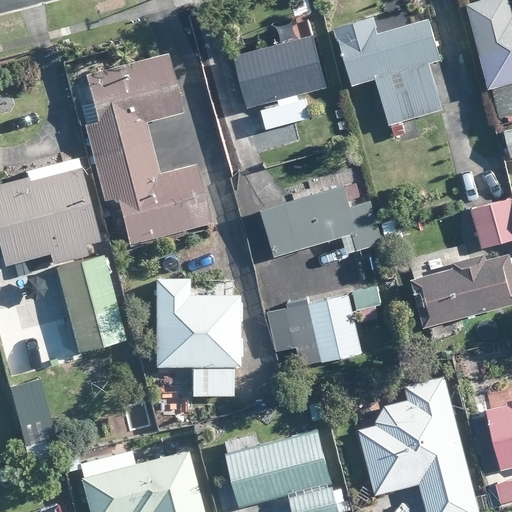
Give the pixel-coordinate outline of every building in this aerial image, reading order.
[(511,0),(477,0),(474,1),(496,85),(498,84),(506,114),(511,112),(511,0)] [(438,14),(435,15),(411,21),(407,9),(397,11),(389,14),(382,16),(382,14),(341,25),(347,45),(349,44),(360,81),(383,75),(399,135),(411,132),(408,118),(448,107),(435,59),(450,55),(438,14)] [(317,114),(310,94),(306,96),(305,90),(334,82),(320,32),(243,54),(256,104),(284,96),(286,101),(268,107),(273,127),(295,121),(317,114)] [(99,162),(157,147),(150,119),(188,109),(172,49),(159,53),(90,71),(102,118),(89,122),(99,162)] [(157,147),(99,162),(108,196),(121,193),(134,240),(216,219),(201,159),(163,170),(157,147)] [(90,238),(105,234),(83,152),(81,153),(31,166),(33,173),(0,182),(0,223),(10,261),(55,249),(58,260),(93,250),(90,238)] [(367,183),(369,180),(367,171),(359,169),(353,176),(354,181),(355,184),(363,186),(367,183)] [(377,198),(372,200),(358,204),(351,182),(333,188),(294,199),(270,206),(284,253),(349,233),(359,230),(364,247),(389,239),(377,198)] [(489,245),(511,238),(511,196),(478,206),(489,245)] [(462,264),(422,275),(419,275),(432,324),(511,302),(511,251),(495,255),(494,250),(461,258),(462,264)] [(60,265),(82,350),(130,337),(109,252),(60,265)] [(194,273),(180,273),(161,273),(161,362),(193,362),(197,362),(197,392),(201,393),(201,406),(201,409),(215,408),(214,391),(236,392),(236,361),(244,361),(245,291),(230,290),(230,288),(209,288),(209,281),(203,281),(203,282),(194,283),(194,273)] [(292,305),(300,346),(324,341),(327,359),(367,350),(357,307),(388,301),(384,282),(362,287),(358,287),(358,291),(292,305)] [(415,345),(400,350),(404,362),(419,358),(415,345)] [(496,511),(497,511),(494,511),(486,511),(450,372),(410,382),(414,397),(392,403),(383,418),(384,422),(366,427),(371,447),(382,491),(426,479),(435,511),(496,511)] [(358,411),(366,423),(378,414),(369,403),(358,411)] [(511,468),(511,405),(492,411),(507,470),(511,468)] [(294,490),(339,478),(325,426),(265,443),(263,434),(240,440),(242,449),(232,452),(241,482),(247,504),(273,497),(286,493),(294,490)] [(18,445),(22,459),(31,457),(27,443),(18,445)] [(209,511),(192,446),(85,475),(94,511),(209,511)] [(295,493),(300,511),(354,511),(354,510),(348,511),(341,482),(295,493)]
